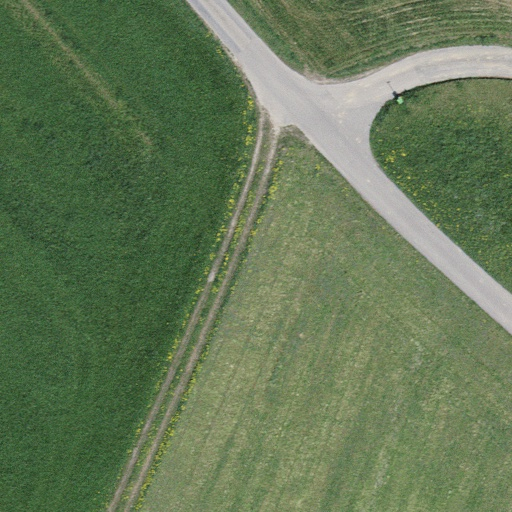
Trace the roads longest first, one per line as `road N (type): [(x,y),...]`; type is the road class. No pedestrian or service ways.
road 1 (track): [(120,511),(245,211),(267,136),(272,76)]
road 2 (unclassified): [(511,319),(205,0)]
road 3 (track): [(312,115),(450,60),(511,62)]
